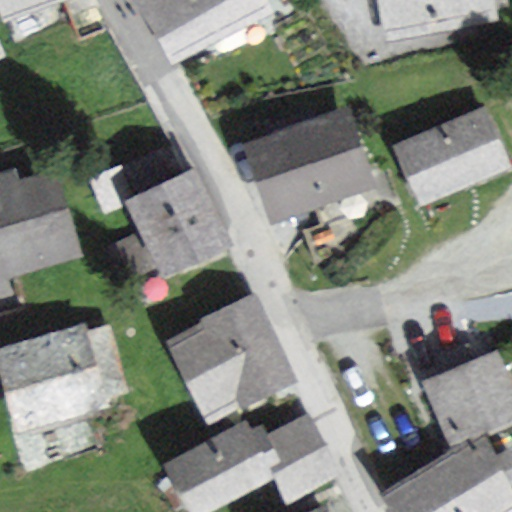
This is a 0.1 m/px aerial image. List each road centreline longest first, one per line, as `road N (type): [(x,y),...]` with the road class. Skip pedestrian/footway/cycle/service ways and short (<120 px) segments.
road 1 (residential): [(310,318),(136,0)]
road 2 (residential): [(310,318),(458,264),(511,263)]
road 3 (residential): [(392,511),(310,318)]
